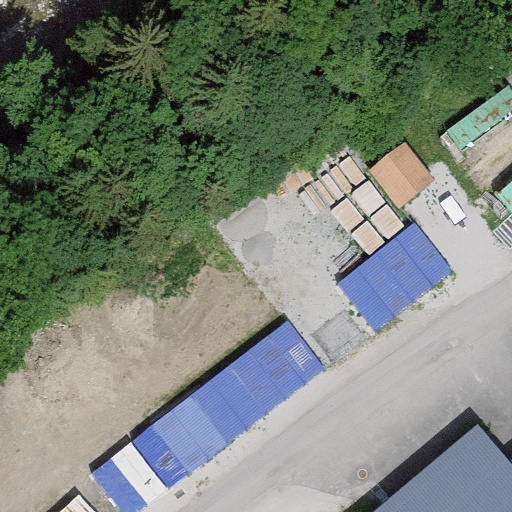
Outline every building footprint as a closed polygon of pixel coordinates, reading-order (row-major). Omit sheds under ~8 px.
[(376,165),(403,201),(440,173),(412,137),(376,165)] [(511,204),(511,163),(492,182),(511,204)] [(340,276),(377,325),(454,265),(417,217),(340,276)] [(190,468),(327,360),(290,313),(153,420),(190,468)] [(511,511),(511,467),(485,437),(399,511),(511,511)]
